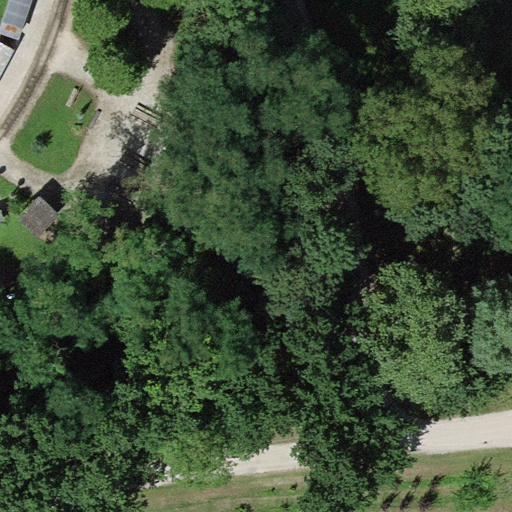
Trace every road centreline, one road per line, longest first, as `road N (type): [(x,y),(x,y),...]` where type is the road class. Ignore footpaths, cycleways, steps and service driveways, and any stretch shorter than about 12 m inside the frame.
road 1 (track): [(0,510),(113,473),(511,420)]
road 2 (track): [(282,0),(384,437)]
